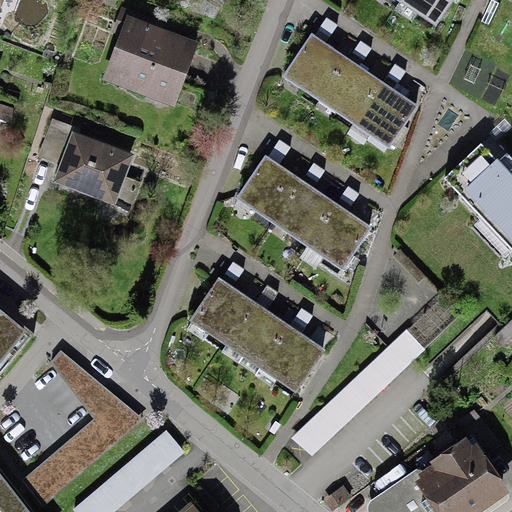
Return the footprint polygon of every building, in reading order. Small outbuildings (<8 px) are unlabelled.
[(410,0),(440,20),(452,0),(410,0)] [(201,45),(128,19),(105,82),(178,109),(201,45)] [(397,95),(363,72),(332,51),(311,37),(287,72),(392,143),(416,107),(397,95)] [(71,128),(47,119),(33,158),(58,167),(71,128)] [(135,155),(74,133),(55,184),(116,205),(135,155)] [(490,153),(454,187),(466,201),(474,194),(511,236),(511,176),(503,168),(490,153)] [(349,216),(315,194),(282,171),(265,159),(241,193),(344,265),(368,229),(349,216)] [(306,340),(269,315),(236,293),(219,282),(195,317),(299,387),(323,352),(306,340)] [(0,304),(0,378),(35,332),(0,304)] [(511,321),(497,336),(507,345),(511,340),(511,321)] [(423,353),(404,333),(290,443),(310,463),(423,353)] [(62,354),(51,366),(97,420),(26,481),(40,504),(143,419),(62,354)] [(479,419),(468,429),(488,451),(499,441),(479,419)] [(157,438),(68,511),(115,511),(176,461),(157,438)] [(465,443),(374,505),(374,511),(436,511),(441,508),(443,511),(468,511),(501,491),(465,443)] [(32,511),(21,498),(0,470),(0,511),(32,511)] [(345,486),(329,498),(337,508),(352,497),(345,486)] [(192,511),(183,500),(168,511),(192,511)]
